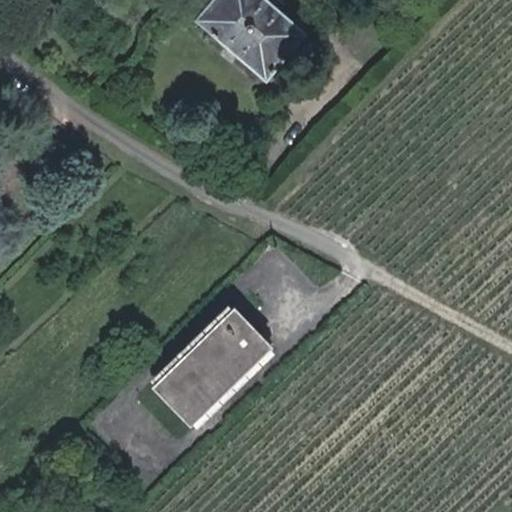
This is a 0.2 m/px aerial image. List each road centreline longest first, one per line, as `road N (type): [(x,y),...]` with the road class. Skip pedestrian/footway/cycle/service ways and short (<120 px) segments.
road 1 (unclassified): [(385,271),(202,191),(98,131),(0,50)]
road 2 (track): [(511,338),(385,271)]
